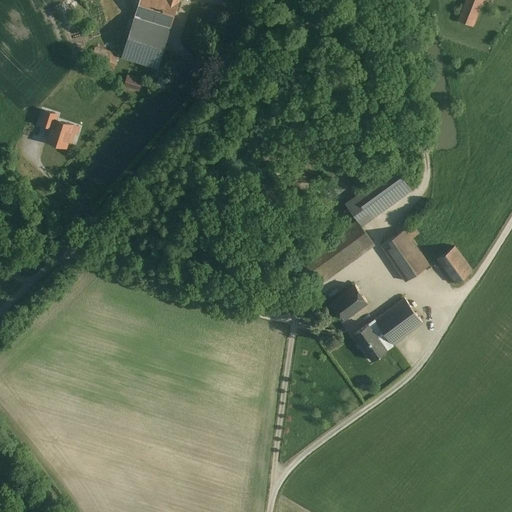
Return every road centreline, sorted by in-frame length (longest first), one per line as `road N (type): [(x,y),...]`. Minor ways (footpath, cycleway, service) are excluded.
road 1 (unclassified): [(0,314),(233,64),(258,0)]
road 2 (track): [(298,319),(92,264),(68,247)]
road 3 (track): [(277,480),(389,391),(449,317)]
road 4 (track): [(277,480),(298,319)]
